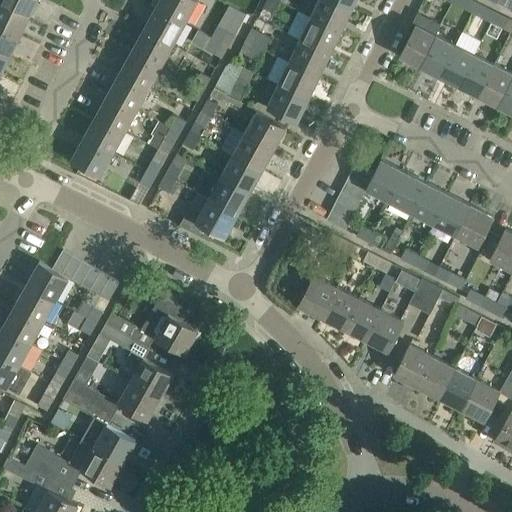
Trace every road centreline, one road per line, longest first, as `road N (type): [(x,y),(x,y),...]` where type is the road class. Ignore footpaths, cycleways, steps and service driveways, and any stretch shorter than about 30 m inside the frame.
road 1 (unclassified): [(241,290),(320,371),(357,449),(366,489)]
road 2 (residential): [(36,184),(241,290)]
road 3 (unclassified): [(241,290),(350,106)]
road 4 (residential): [(17,175),(91,29),(94,0)]
road 5 (residential): [(141,511),(230,357)]
road 6 (residential): [(511,180),(350,106)]
